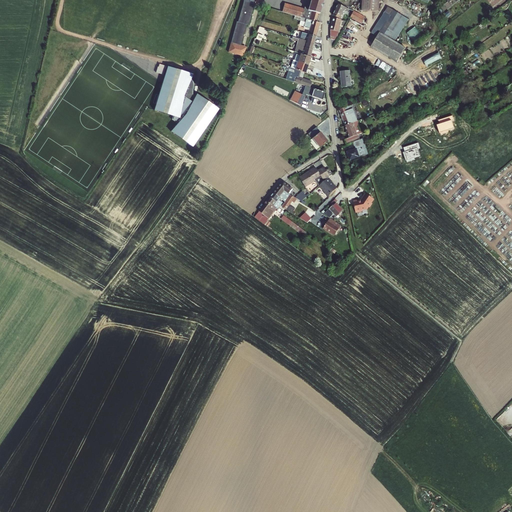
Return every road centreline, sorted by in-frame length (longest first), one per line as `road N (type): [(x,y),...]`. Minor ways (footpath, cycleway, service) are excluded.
road 1 (track): [(511,265),(430,187),(450,162),(496,200)]
road 2 (residential): [(328,0),(326,61),(342,187)]
